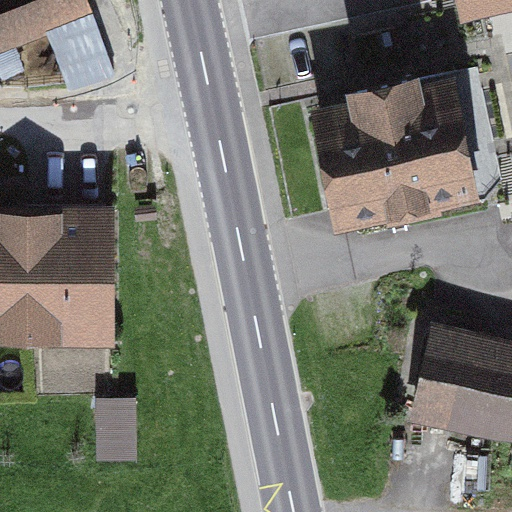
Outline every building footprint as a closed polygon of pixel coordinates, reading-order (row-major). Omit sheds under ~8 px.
[(0,55),(47,37),(94,18),(87,0),(44,0),(0,17),(0,55)] [(117,76),(94,18),(47,37),(70,94),(117,76)] [(346,211),(465,185),(444,84),(325,110),(346,211)] [(0,334),(116,333),(109,210),(0,211),(0,334)] [(411,426),(511,446),(511,342),(432,326),(411,426)]
